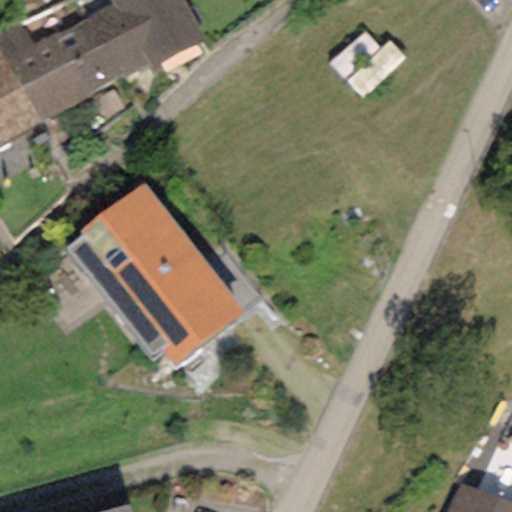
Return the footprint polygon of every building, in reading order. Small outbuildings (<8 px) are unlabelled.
[(112,0),(114,2),(91,15),(125,76),(127,80),(201,39),(178,0),(112,0)] [(125,76),(91,15),(31,49),(18,24),(0,34),(0,46),(5,55),(40,124),(125,76)] [(0,144),(40,124),(5,55),(0,57),(0,144)] [(172,366),(178,361),(244,310),(141,184),(78,229),(82,236),(66,248),(152,362),(163,353),(172,366)] [(511,511),(511,506),(458,483),(445,511),(511,511)]
